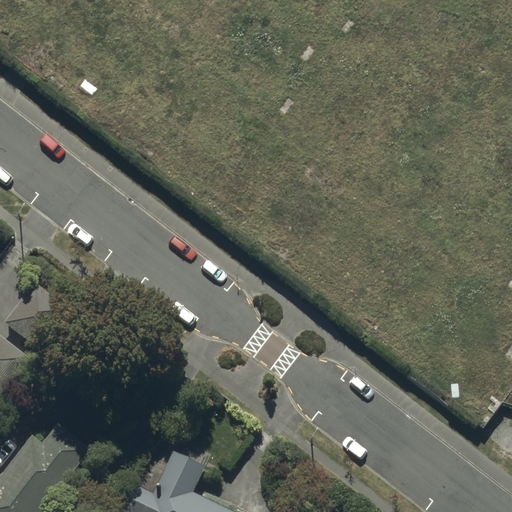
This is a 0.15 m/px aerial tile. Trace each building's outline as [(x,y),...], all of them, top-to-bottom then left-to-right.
[(89,0),(88,2),(85,0),(60,0),(16,58),(79,107),(131,39),(156,59),(106,123),(169,172),(220,106),(203,93),(217,75),(263,110),(315,42),(260,0),(284,0),(323,30),(346,0),(89,0)] [(511,0),(369,0),(317,67),(511,220),(511,0)] [(32,290),(4,329),(35,351),(63,312),(32,290)] [(0,400),(28,365),(0,343),(0,400)] [(0,511),(46,511),(90,456),(59,432),(44,452),(33,444),(10,475),(0,467),(0,511)] [(155,503),(132,493),(124,511),(222,511),(192,499),(203,472),(174,460),(155,503)]
